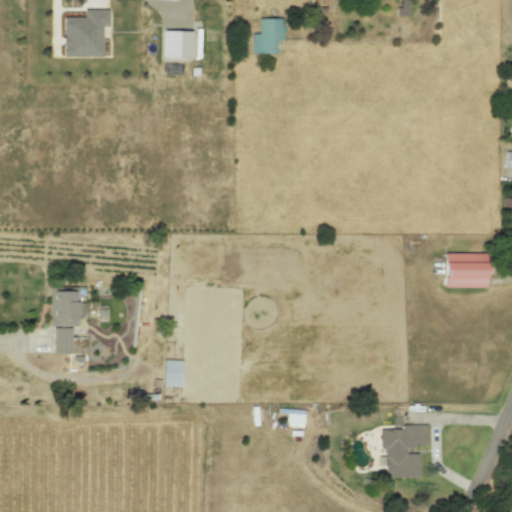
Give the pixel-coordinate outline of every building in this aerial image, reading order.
[(101,26),(107,27),(107,10),(82,9),(82,17),(61,17),(61,56),(100,57),(101,26)] [(282,18),(258,18),(258,33),(250,34),(250,54),(274,53),(274,40),(282,40),(282,18)] [(190,31),(163,30),(162,57),(189,58),(190,31)] [(511,169),(511,152),(505,150),(501,167),(511,169)] [(485,288),(486,253),(443,253),(443,287),(485,288)] [(48,287),(48,326),(75,327),(75,317),(85,317),(85,304),(75,304),(75,287),(48,287)] [(70,328),(51,327),(51,353),(70,354),(70,328)] [(161,387),(180,387),(181,360),(161,359),(161,387)] [(303,409),(284,409),(284,422),(302,423),(303,409)] [(382,477),(417,477),(417,453),(405,453),(404,446),(426,446),(426,424),(400,424),(399,415),(391,416),(392,429),(381,429),(382,477)]
